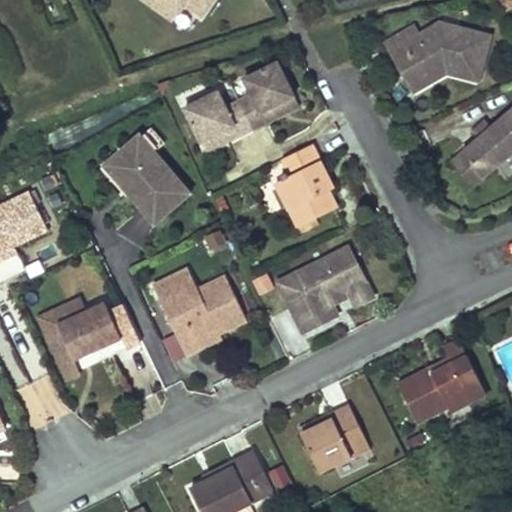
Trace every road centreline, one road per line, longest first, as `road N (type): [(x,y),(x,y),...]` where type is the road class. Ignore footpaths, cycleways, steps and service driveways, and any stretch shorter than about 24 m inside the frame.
road 1 (residential): [(20,511),(453,299)]
road 2 (residential): [(343,81),(453,299)]
